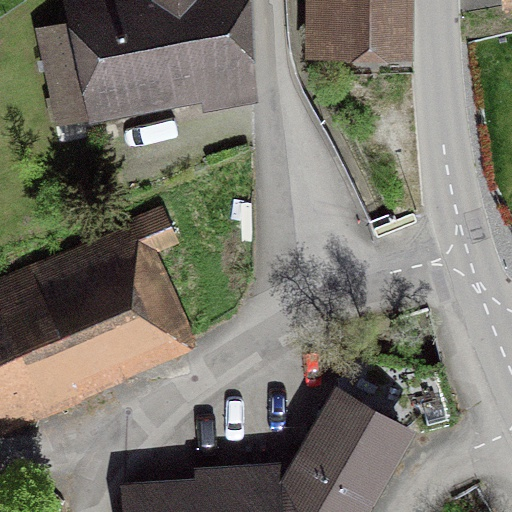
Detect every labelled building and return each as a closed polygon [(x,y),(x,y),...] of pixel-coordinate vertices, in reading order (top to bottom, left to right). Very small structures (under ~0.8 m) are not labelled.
[(88,100),(251,67),(247,0),(124,0),(69,12),(72,24),(41,29),(60,117),(90,111),(88,100)] [(401,0),(311,0),(310,43),(401,43),(401,0)] [(0,282),(0,399),(182,321),(161,275),(151,279),(139,252),(175,237),(162,208),(0,282)] [(294,485),(282,486),(283,511),(348,511),(357,496),(362,499),(401,429),(340,395),(301,464),(305,467),(294,485)] [(283,511),(282,486),(281,467),(201,472),(202,484),(128,489),(129,511),(283,511)]
